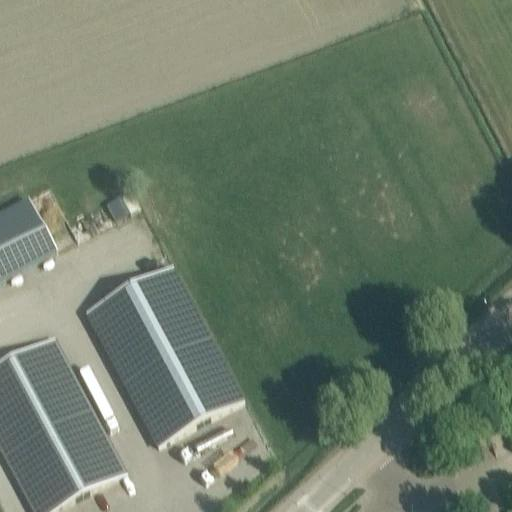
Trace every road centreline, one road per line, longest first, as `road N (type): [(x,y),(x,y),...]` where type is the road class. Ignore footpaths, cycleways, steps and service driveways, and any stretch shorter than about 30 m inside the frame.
road 1 (tertiary): [(363,454),(511,311)]
road 2 (unclassified): [(363,454),(404,491),(511,466)]
